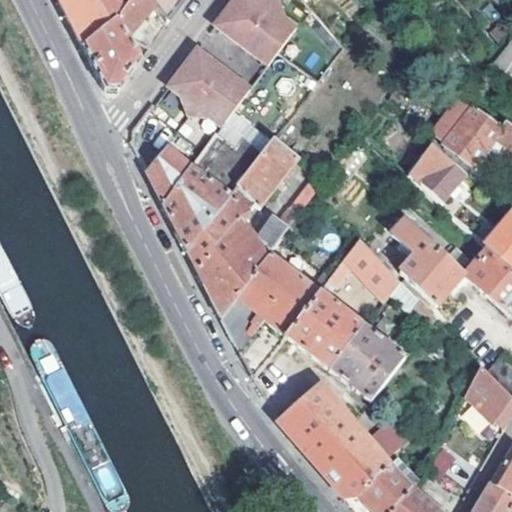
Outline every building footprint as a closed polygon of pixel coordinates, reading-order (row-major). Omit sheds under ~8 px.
[(57,0),(76,36),(82,48),(114,23),(131,0),(57,0)] [(131,0),(114,23),(127,37),(129,34),(155,10),(159,14),(168,25),(171,22),(188,0),(131,0)] [(260,0),(231,0),(214,24),(268,64),(296,26),(284,17),(260,0)] [(277,0),(260,0),(284,17),(277,0)] [(114,23),(82,48),(103,91),(112,92),(120,94),(141,64),(125,39),(127,37),(114,23)] [(248,90),(195,51),(168,87),(179,95),(210,118),(221,126),(248,90)] [(210,118),(179,95),(187,116),(210,118)] [(511,125),(508,122),(504,129),(476,109),(444,150),(471,172),(495,140),(507,148),(503,153),(511,159),(511,125)] [(167,214),(188,254),(264,156),(225,126),(193,167),(163,206),(167,214)] [(209,294),(223,321),(272,256),(284,240),(270,230),(260,243),(242,224),(254,208),(260,212),(299,161),(275,143),(264,156),(188,254),(209,294)] [(442,203),(465,174),(432,147),(417,166),(424,171),(420,177),(424,180),(420,186),(442,203)] [(147,176),(163,206),(193,167),(168,148),(147,176)] [(320,192),(327,182),(318,176),(311,185),(320,192)] [(290,231),(300,218),(289,209),(278,222),(290,231)] [(488,251),(511,271),(511,216),(485,249),(488,251)] [(465,279),(468,275),(463,271),(472,259),(458,247),(449,258),(406,221),(391,238),(415,260),(401,276),(439,309),(465,279)] [(328,284),(284,342),(304,356),(330,376),(366,331),(324,301),(336,286),(342,289),(354,274),(387,305),(392,299),(402,286),(359,243),(328,284)] [(469,282),(511,318),(511,271),(488,251),(468,275),(465,279),(469,282)] [(310,295),(272,256),(223,321),(238,350),(254,381),(271,359),(284,342),(328,284),(321,280),(310,295)] [(402,286),(392,299),(431,330),(438,322),(402,286)] [(330,376),(369,405),(406,361),(366,331),(330,376)] [(504,354),(496,344),(479,364),(482,368),(487,373),(504,354)] [(487,373),(511,398),(511,358),(504,354),(487,373)] [(511,398),(487,373),(482,368),(462,404),(494,423),(496,418),(505,424),(511,414),(511,398)] [(338,493),(346,502),(357,500),(391,466),(353,425),(322,391),(282,423),(290,435),(338,493)] [(385,428),(372,440),(391,460),(404,448),(385,428)] [(511,452),(491,486),(511,498),(511,452)] [(391,466),(412,489),(419,478),(399,458),(391,466)] [(392,511),(412,489),(391,466),(357,500),(370,511),(392,511)] [(511,498),(491,486),(475,511),(509,511),(511,507),(511,498)] [(440,511),(412,489),(392,511),(440,511)]
